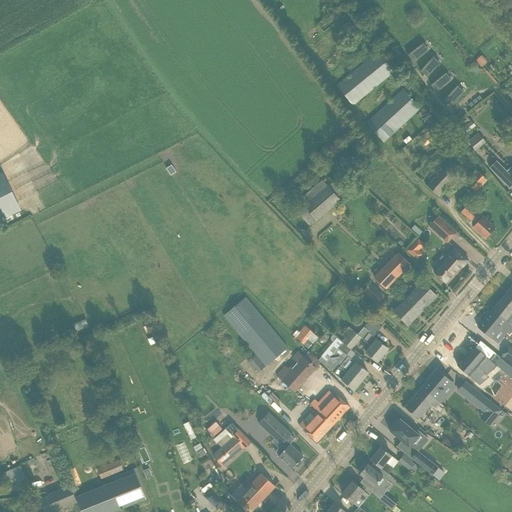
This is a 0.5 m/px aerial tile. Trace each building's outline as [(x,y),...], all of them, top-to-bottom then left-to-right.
[(422,43),(407,55),(413,63),(428,51),(422,43)] [(353,104),(395,71),(379,50),(337,84),(353,104)] [(432,57),(420,71),(427,77),(440,63),(432,57)] [(445,73),(430,85),(437,93),(451,80),(445,73)] [(456,86),(444,100),(451,106),(464,92),(456,86)] [(366,123),(383,142),(389,137),(371,117),(366,123)] [(468,141),(476,150),(485,142),(477,133),(468,141)] [(422,180),(439,196),(462,171),(446,156),(422,180)] [(511,172),(510,175),(496,161),(489,167),(509,188),(511,185),(511,172)] [(171,165),(166,168),(170,175),(175,172),(171,165)] [(466,182),(477,191),(487,180),(476,171),(466,182)] [(0,219),(20,210),(2,173),(0,174),(0,219)] [(309,225),(345,195),(334,181),(328,186),(322,180),(299,200),(304,206),(297,212),(309,225)] [(475,224),(472,227),(485,238),(495,228),(487,221),(482,216),(468,203),(461,211),(475,224)] [(428,226),(447,243),(457,232),(438,215),(428,226)] [(422,253),(419,250),(424,245),(417,239),(407,251),(417,260),(422,253)] [(434,272),(447,284),(468,260),(454,247),(446,256),(447,257),(434,272)] [(374,277),(385,288),(410,264),(398,252),(382,268),(374,277)] [(363,291),(376,304),(385,296),(370,282),(363,291)] [(393,312),(407,326),(419,314),(437,296),(436,296),(423,282),(393,312)] [(511,285),(493,308),(511,323),(511,285)] [(255,353),(247,360),(257,372),(265,365),(265,366),(287,347),(246,297),(224,316),(255,353)] [(511,323),(493,308),(479,325),(492,337),(502,325),(510,332),(511,330),(511,323)] [(373,336),(381,326),(370,317),(362,327),(357,334),(348,327),(343,332),(340,330),(338,332),(345,338),(341,342),(342,343),(351,350),(361,337),(363,339),(371,346),(365,352),(377,362),(388,349),(373,336)] [(305,326),(295,337),(303,344),(308,339),(313,333),(305,326)] [(154,337),(148,340),(150,345),(156,343),(154,337)] [(312,342),(308,339),(303,344),(307,347),(312,342)] [(321,357),(318,360),(324,364),(324,365),(334,373),(333,373),(346,384),(354,390),(368,373),(360,366),(350,358),(355,353),(351,350),(342,343),(338,348),(326,362),(321,357)] [(476,348),(459,367),(478,383),(486,375),(488,377),(499,367),(476,348)] [(286,401),(318,368),(299,349),(276,374),(282,380),(274,389),(286,401)] [(404,407),(412,413),(419,419),(431,405),(436,409),(441,403),(439,401),(445,394),(442,392),(452,380),(438,368),(404,407)] [(501,410),(494,404),(475,389),(467,398),(493,420),(501,410)] [(320,403),(298,425),(316,442),(348,408),(335,396),(324,407),(320,403)] [(291,434),(268,413),(258,423),(269,434),(271,432),(276,437),(277,436),(283,442),(275,451),(276,453),(278,456),(291,469),(303,457),(290,444),(294,439),(290,435),(291,434)] [(397,419),(392,424),(394,425),(389,431),(409,448),(421,433),(413,426),(412,429),(400,418),(398,420),(397,419)] [(250,442),(232,422),(225,428),(232,437),(212,454),(222,466),(250,442)] [(145,446),(138,449),(143,462),(150,459),(145,446)] [(370,460),(373,462),(388,474),(392,468),(398,461),(380,447),(370,460)] [(438,467),(417,450),(410,458),(432,475),(438,467)] [(410,458),(404,453),(398,461),(409,470),(411,468),(415,471),(418,466),(417,465),(418,464),(410,458)] [(210,460),(203,464),(206,470),(213,466),(210,460)] [(388,474),(373,462),(370,466),(367,464),(366,466),(364,464),(359,470),(361,472),(359,474),(375,486),(378,487),(384,479),(387,481),(391,476),(388,474)] [(107,464),(96,468),(101,479),(112,474),(107,464)] [(146,478),(153,476),(150,467),(144,469),(146,478)] [(2,473),(7,484),(16,480),(12,469),(2,473)] [(75,496),(81,511),(123,511),(122,509),(146,499),(135,472),(75,496)] [(219,474),(207,483),(211,487),(222,478),(219,474)] [(235,501),(242,507),(247,511),(250,511),(275,487),(261,474),(235,501)] [(358,507),(359,506),(368,495),(363,491),(352,481),(342,494),(353,503),(358,507)] [(76,501),(70,487),(48,496),(55,510),(76,501)] [(204,496),(217,508),(223,502),(210,489),(204,496)] [(375,489),(373,493),(379,499),(383,494),(378,490),(378,491),(375,489)] [(383,494),(379,499),(392,510),(396,505),(383,494)] [(49,511),(55,510),(48,496),(40,500),(45,511),(49,511)] [(326,511),(345,511),(334,503),(326,511)]
